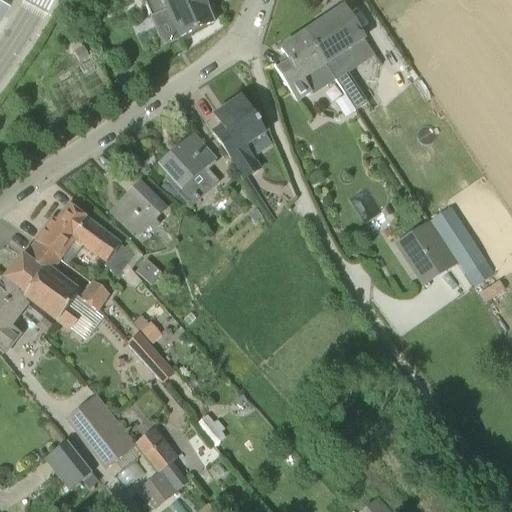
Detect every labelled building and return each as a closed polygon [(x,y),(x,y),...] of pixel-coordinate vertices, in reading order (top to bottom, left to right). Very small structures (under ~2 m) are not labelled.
[(211,25),(200,0),(142,0),(150,19),(160,14),(162,19),(168,17),(171,25),(160,29),(167,44),(178,39),(178,40),(211,25)] [(331,19),(330,17),(302,35),(331,78),(335,83),(336,82),(355,111),(368,102),(346,70),(356,64),(357,48),(365,43),(344,11),(331,19)] [(302,35),(280,50),(288,63),(276,72),(299,107),(335,83),(331,78),(302,35)] [(214,118),(228,139),(219,145),(243,181),(259,170),(244,148),(264,136),(255,123),(240,100),(214,118)] [(159,167),(192,203),(193,202),(195,203),(210,190),(209,188),(213,184),(202,171),(213,161),(192,138),(159,167)] [(137,241),(148,230),(152,233),(159,226),(155,222),(165,212),(138,185),(125,198),(129,202),(113,218),(137,241)] [(52,221),(23,259),(43,274),(55,260),(66,268),(75,256),(66,250),(74,240),(71,237),(85,220),(68,208),(56,224),(52,221)] [(464,275),(484,262),(450,211),(430,224),(457,264),(464,275)] [(126,251),(85,220),(71,237),(74,240),(106,263),(103,268),(117,278),(133,258),(126,251)] [(421,289),(457,264),(430,224),(429,222),(393,246),(421,289)] [(2,280),(20,294),(16,300),(24,307),(26,305),(22,301),(25,298),(56,322),(71,333),(82,319),(71,310),(78,301),(43,274),(23,259),(20,256),(2,280)] [(151,287),(161,274),(144,261),(134,273),(151,287)] [(2,280),(0,283),(0,353),(2,355),(19,334),(9,326),(24,307),(16,300),(20,294),(2,280)] [(500,283),(481,296),(487,304),(506,292),(500,283)] [(92,285),(80,302),(96,314),(109,297),(92,285)] [(142,334),(153,344),(161,336),(151,325),(142,334)] [(174,376),(138,335),(126,347),(161,387),(174,376)] [(95,398),(87,405),(66,421),(103,468),(132,445),(95,398)] [(213,446),(224,437),(207,416),(195,426),(213,446)] [(151,434),(135,447),(156,475),(173,462),(151,434)] [(90,474),(65,443),(42,460),(67,492),(90,474)] [(153,510),(172,494),(156,476),(138,491),(153,510)] [(386,511),(377,500),(362,511),(386,511)]
